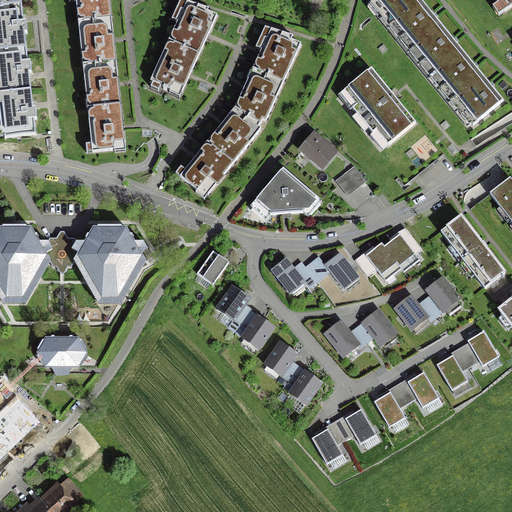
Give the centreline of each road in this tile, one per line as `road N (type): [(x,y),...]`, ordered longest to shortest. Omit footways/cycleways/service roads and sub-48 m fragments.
road 1 (residential): [(218,225),(157,290),(104,381),(0,489)]
road 2 (residential): [(259,239),(335,240),(368,229),(511,145)]
road 3 (residential): [(351,0),(312,104),(218,225)]
road 4 (residential): [(0,166),(73,176),(218,225)]
road 5 (residential): [(292,321),(377,302),(429,275)]
road 6 (residential): [(350,392),(471,328)]
